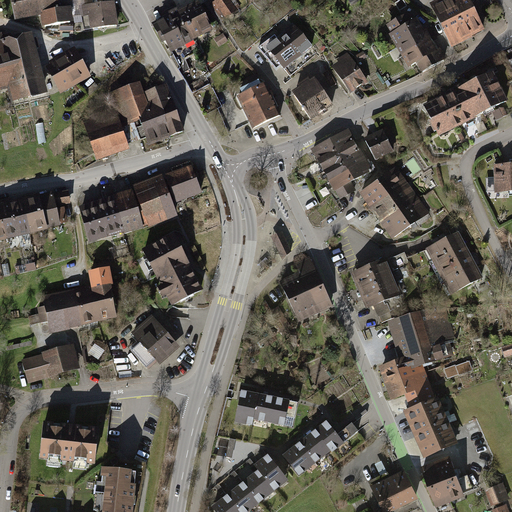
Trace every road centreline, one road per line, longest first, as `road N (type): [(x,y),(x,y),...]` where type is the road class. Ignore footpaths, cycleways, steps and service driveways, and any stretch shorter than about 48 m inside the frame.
road 1 (unclassified): [(431,511),(272,154)]
road 2 (tertiary): [(511,37),(272,154)]
road 3 (tertiary): [(201,400),(243,248),(242,213),(225,171)]
road 4 (residential): [(209,141),(73,182),(0,192)]
road 5 (residential): [(511,133),(475,151),(465,170),(511,276)]
road 6 (residential): [(201,400),(162,390),(34,398)]
road 7 (tertiary): [(209,141),(128,0)]
road 8 (track): [(0,22),(59,48),(101,44),(142,26)]
